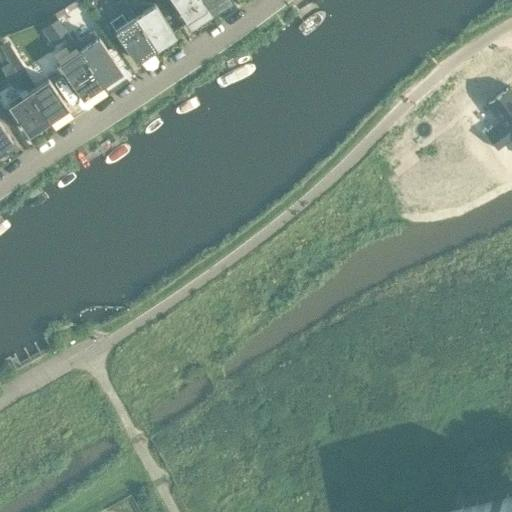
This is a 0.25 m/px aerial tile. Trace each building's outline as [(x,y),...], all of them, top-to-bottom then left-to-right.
[(120,0),(115,0),(111,3),(121,19),(112,25),(118,35),(134,58),(154,45),(131,12),(129,14),(120,0)] [(152,0),(149,0),(131,12),(154,45),(174,32),(152,0)] [(173,0),(188,22),(208,9),(202,0),(173,0)] [(202,0),(208,9),(221,0),(202,0)] [(53,43),(70,33),(60,15),(43,25),(53,43)] [(98,35),(78,48),(81,53),(100,81),(120,68),(98,35)] [(67,56),(58,62),(65,71),(80,95),(100,81),(81,53),(78,48),(73,42),(65,47),(70,54),(67,56)] [(13,50),(5,55),(9,61),(22,82),(28,91),(46,117),(66,104),(48,78),(35,86),(24,69),(25,68),(13,50)] [(9,61),(2,65),(15,86),(22,82),(9,61)] [(500,121),(485,132),(486,134),(488,132),(498,145),(495,146),(496,148),(511,137),(511,89),(508,85),(485,102),(500,121)] [(28,91),(8,104),(26,131),(46,118),(46,117),(28,91)] [(0,147),(12,140),(0,122),(0,147)] [(511,511),(511,490),(454,505),(455,511),(511,511)]
